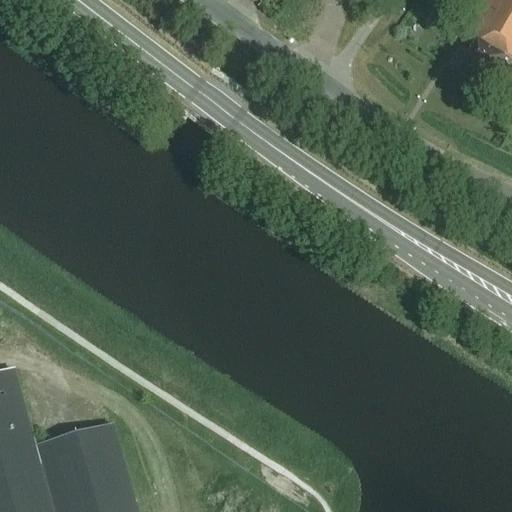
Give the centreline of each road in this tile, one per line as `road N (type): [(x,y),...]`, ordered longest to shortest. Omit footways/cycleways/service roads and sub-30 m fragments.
road 1 (secondary): [(511,306),(319,183),(74,0)]
road 2 (unclassified): [(397,132),(234,20)]
